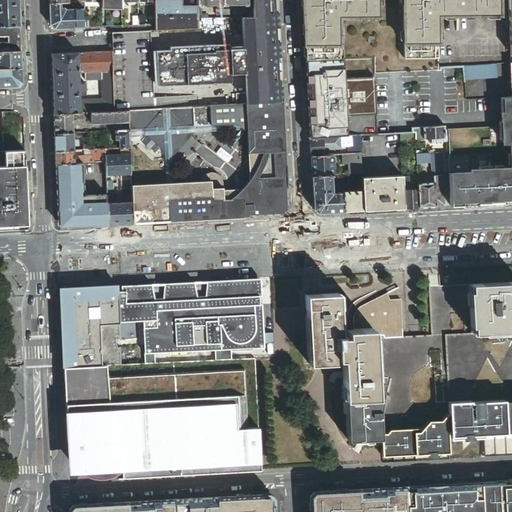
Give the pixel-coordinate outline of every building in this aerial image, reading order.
[(0,0),(0,24),(20,24),(19,0),(0,0)] [(121,2),(121,0),(101,0),(102,2),(102,10),(122,9),(121,2)] [(154,25),(154,31),(198,30),(198,19),(198,6),(182,6),(182,1),(180,0),(153,0),(154,1),(154,18),(154,25)] [(252,0),(253,18),(244,18),(246,48),(217,49),(217,46),(170,48),(170,51),(156,52),(157,84),(231,81),(230,76),(244,75),(245,89),(245,94),(246,104),(283,102),(277,0),(252,0)] [(339,16),(379,15),(378,0),(303,0),(306,60),(339,59),(339,16)] [(403,0),(404,58),(440,57),(439,15),(499,14),(499,0),(403,0)] [(54,29),(84,28),(84,21),(84,10),(65,10),(63,7),(60,7),(60,3),(49,3),(50,26),(54,29)] [(198,6),(198,19),(208,19),(208,16),(202,16),(202,6),(198,6)] [(0,49),(21,49),(20,24),(0,24),(0,49)] [(0,67),(22,67),(21,49),(0,49),(0,67)] [(101,72),(112,72),(112,52),(78,53),(79,73),(84,73),(101,72)] [(79,73),(78,53),(51,55),(53,114),(72,114),(80,113),(79,100),(79,92),(79,84),(79,73)] [(377,115),(375,58),(343,59),(346,117),(377,115)] [(346,117),(343,59),(341,59),(339,59),(306,60),(311,139),(322,139),(340,138),(347,137),(346,117)] [(500,78),(499,65),(464,66),(464,80),(500,78)] [(0,85),(19,85),(23,81),(22,67),(0,67),(0,85)] [(114,99),(112,72),(101,72),(101,80),(102,99),(114,99)] [(236,105),(246,104),(245,94),(235,94),(236,105)] [(193,107),(198,107),(197,97),(154,99),(155,109),(193,107)] [(511,97),(499,98),(501,127),(450,129),(447,131),(448,138),(448,142),(451,206),(511,202),(511,97)] [(91,113),(114,111),(114,99),(102,99),(79,100),(80,113),(91,113)] [(198,215),(200,215),(202,215),(204,214),(205,214),(207,213),(208,213),(209,213),(210,212),(211,212),(212,211),(213,211),(214,211),(230,202),(243,201),(244,217),(248,217),(250,215),(280,213),(280,210),(282,210),(282,208),(284,208),(284,205),(287,205),(286,191),(288,191),(283,102),(246,104),(246,123),(247,131),(250,179),(242,190),(223,192),(224,188),(224,186),(224,183),(223,180),(221,178),(218,176),(215,175),(212,174),(208,175),(206,176),(203,178),(202,179),(201,181),(200,183),(174,185),(167,185),(131,187),(132,203),(133,223),(170,221),(170,219),(196,216),(198,215)] [(246,123),(246,104),(236,105),(209,106),(210,125),(246,123)] [(210,125),(209,106),(198,107),(193,107),(194,126),(210,125)] [(194,126),(193,107),(155,109),(128,111),(128,121),(129,131),(145,131),(145,137),(166,155),(173,154),(189,131),(189,126),(194,126)] [(128,121),(128,111),(114,111),(91,113),(92,123),(128,121)] [(73,134),(72,114),(53,114),(54,135),(73,134)] [(246,123),(210,125),(210,133),(247,131),(246,123)] [(210,133),(210,125),(194,126),(189,126),(189,131),(189,134),(194,134),(210,133)] [(446,138),(445,127),(413,129),(413,134),(416,133),(417,137),(417,139),(432,138),(446,138)] [(124,149),(130,148),(129,138),(129,131),(115,132),(116,140),(118,140),(119,149),(124,149)] [(189,134),(189,131),(173,154),(173,162),(194,134),(189,134)] [(73,140),(73,134),(54,135),(55,152),(74,151),(74,146),(76,146),(76,140),(73,140)] [(347,137),(340,138),(340,142),(341,148),(349,148),(354,148),(353,137),(347,137)] [(349,148),(349,154),(362,153),(361,137),(353,137),(354,148),(349,148)] [(323,143),(322,139),(311,139),(312,156),(321,155),(320,150),(323,150),(323,147),(323,143)] [(341,148),(340,142),(325,143),(325,147),(323,147),(323,150),(341,149),(341,148)] [(28,216),(25,148),(6,149),(7,164),(0,164),(0,224),(23,224),(25,222),(25,216),(28,216)] [(105,150),(90,150),(91,163),(105,162),(105,157),(105,150)] [(74,152),(74,151),(55,152),(55,165),(74,164),(74,163),(74,152)] [(89,162),(89,151),(74,152),(74,163),(89,162)] [(362,163),(362,153),(349,154),(343,154),(343,164),(362,163)] [(417,154),(418,164),(433,163),(432,158),(432,153),(417,154)] [(173,162),(173,154),(166,155),(167,185),(174,185),(173,162)] [(131,175),(130,155),(124,156),(108,156),(105,157),(105,162),(106,176),(109,176),(131,175)] [(333,155),(321,155),(312,156),(313,176),(331,175),(334,175),(334,169),(335,169),(335,163),(334,163),(333,155)] [(443,173),(442,158),(432,158),(433,163),(433,173),(436,173),(443,173)] [(74,164),(55,165),(56,177),(57,223),(61,223),(61,227),(108,224),(107,204),(107,195),(84,195),(83,163),(74,164)] [(443,184),(443,178),(437,179),(436,173),(433,173),(433,184),(435,184),(443,184)] [(331,181),(331,175),(313,176),(314,209),(318,213),(344,212),(343,193),(337,193),(335,195),(333,195),(331,194),(331,192),(332,191),(331,181)] [(404,186),(403,176),(363,178),(363,190),(364,211),(404,209),(403,186),(404,186)] [(419,184),(419,189),(420,208),(436,207),(435,184),(433,184),(419,184)] [(436,207),(444,206),(443,184),(435,184),(436,207)] [(420,208),(419,189),(407,190),(404,190),(405,208),(420,208)] [(355,211),(364,211),(363,190),(354,191),(343,192),(343,193),(344,212),(355,211)] [(289,215),(288,191),(286,191),(287,205),(284,205),(284,208),(282,208),(282,210),(280,210),(280,213),(250,215),(248,217),(289,215)] [(200,215),(198,215),(196,216),(170,219),(170,221),(244,217),(243,201),(230,202),(214,211),(213,211),(212,211),(211,212),(210,212),(209,213),(208,213),(207,213),(205,214),(204,214),(202,215),(200,215)] [(108,224),(133,223),(132,203),(107,204),(108,224)] [(29,224),(28,216),(25,216),(25,222),(23,224),(0,224),(0,227),(26,227),(29,224)] [(262,333),(260,282),(227,283),(205,287),(207,282),(191,283),(194,286),(178,286),(163,289),(147,290),(131,288),(130,305),(132,304),(132,309),(137,320),(142,320),(144,356),(214,353),(215,360),(230,360),(230,352),(253,351),(253,348),(263,348),(263,343),(254,343),(253,333),(262,333)] [(511,282),(467,285),(470,334),(511,331),(511,282)] [(130,305),(131,288),(147,290),(163,289),(178,286),(194,286),(191,283),(117,287),(117,292),(120,292),(120,295),(124,295),(124,302),(121,302),(121,304),(124,304),(122,321),(137,320),(132,309),(132,304),(130,305)] [(470,334),(467,285),(429,287),(431,336),(444,335),(470,334)] [(117,287),(117,286),(60,289),(62,345),(63,368),(120,365),(119,348),(116,348),(115,340),(119,338),(118,321),(117,292),(117,287)] [(348,441),(380,439),(379,417),(379,411),(383,384),(376,384),(373,337),(373,330),(353,331),(346,331),(346,337),(340,337),(339,329),(332,329),(331,316),(338,315),(338,308),(337,294),(304,296),(305,317),(307,358),(308,365),(336,363),(335,360),(340,359),(342,386),(343,400),(344,400),(346,400),(347,434),(348,441)] [(373,330),(373,337),(382,337),(382,338),(402,338),(400,300),(389,301),(385,294),(359,308),(357,309),(355,312),(353,318),(353,331),(373,330)] [(339,329),(338,315),(331,316),(332,329),(339,329)] [(273,342),(273,332),(262,333),(253,333),(254,343),(263,343),(273,342)] [(207,412),(209,466),(259,463),(254,359),(230,360),(215,360),(120,365),(63,368),(64,376),(64,388),(117,386),(118,396),(125,395),(125,415),(207,412)] [(67,445),(68,450),(69,453),(71,457),(74,462),(78,465),(83,468),(90,471),(93,472),(98,472),(164,468),(209,466),(207,412),(125,415),(125,395),(118,396),(117,386),(64,388),(67,444),(67,445)] [(448,414),(448,418),(449,431),(449,438),(482,436),(483,456),(511,454),(511,398),(447,402),(448,414)] [(379,417),(380,439),(381,454),(383,454),(399,454),(398,430),(423,429),(423,419),(448,418),(448,414),(379,417)] [(446,432),(449,431),(448,418),(423,419),(423,429),(424,452),(447,451),(446,432)] [(424,452),(423,429),(398,430),(399,454),(424,452)] [(511,511),(511,481),(481,484),(482,511),(511,511)] [(482,511),(481,484),(406,488),(407,511),(482,511)] [(407,511),(406,488),(317,492),(311,500),(311,511),(407,511)] [(273,511),(273,498),(269,495),(174,500),(174,511),(273,511)] [(174,511),(174,500),(82,504),(74,511),(174,511)]
